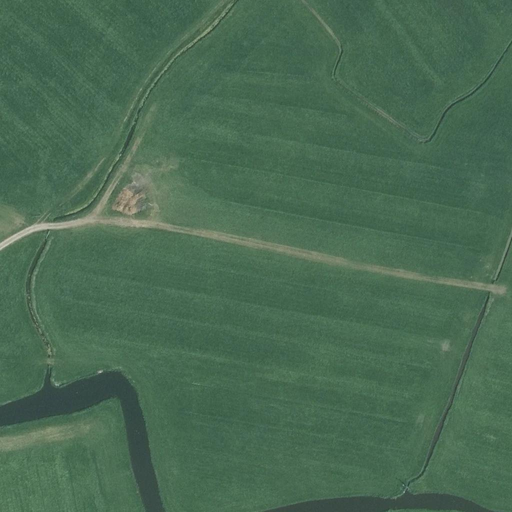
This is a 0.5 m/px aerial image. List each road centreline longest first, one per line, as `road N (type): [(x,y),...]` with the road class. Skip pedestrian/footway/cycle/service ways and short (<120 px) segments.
road 1 (track): [(500,290),(91,218)]
road 2 (track): [(264,0),(170,83),(91,218)]
